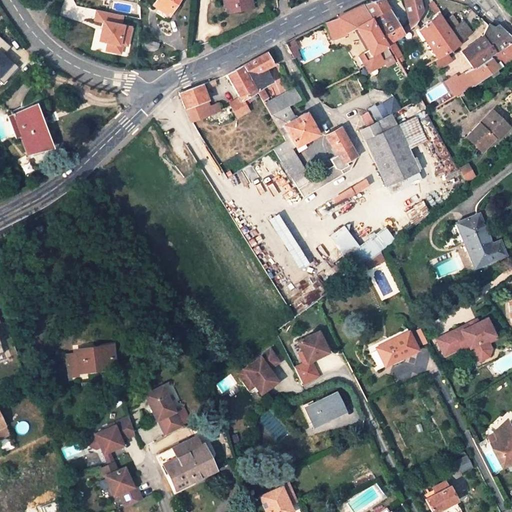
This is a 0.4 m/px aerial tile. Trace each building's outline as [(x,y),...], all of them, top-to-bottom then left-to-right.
[(169,16),(178,0),(156,0),(153,5),(169,16)] [(226,0),(228,8),(236,7),(237,12),(247,10),(245,0),(226,0)] [(255,9),(253,0),(245,0),(247,10),(255,9)] [(376,0),(363,5),(387,45),(388,45),(404,35),(401,31),(393,18),(388,8),(383,0),(376,0)] [(423,10),(420,0),(403,0),(409,23),(410,28),(415,23),(423,10)] [(434,2),(429,5),(435,13),(439,10),(434,2)] [(368,51),(364,53),(371,64),(381,59),(385,65),(394,60),(362,5),(354,9),(348,12),(356,28),(355,29),(368,51)] [(123,22),(125,14),(95,9),(93,20),(101,21),(98,40),(104,41),(102,51),(122,54),(123,45),(129,46),(133,23),(123,22)] [(345,34),(355,29),(356,28),(348,12),(337,18),(345,34)] [(425,40),(447,26),(439,14),(431,20),(428,23),(419,30),(425,40)] [(451,19),(449,17),(445,19),(452,29),(458,25),(455,20),(451,19)] [(326,23),(333,40),(345,34),(337,19),(326,23)] [(410,28),(409,23),(401,31),(404,35),(405,34),(410,30),(409,29),(410,28)] [(471,33),(464,24),(458,25),(452,29),(461,42),(471,33)] [(494,27),(488,25),(483,35),(496,52),(511,42),(511,38),(498,25),(494,27)] [(425,40),(438,59),(442,56),(446,53),(460,44),(447,26),(425,40)] [(425,40),(419,30),(416,32),(422,41),(425,40)] [(483,36),(461,51),(473,68),(474,68),(475,69),(492,57),(490,56),(496,52),(483,35),(483,36)] [(0,79),(4,82),(18,64),(3,53),(10,44),(0,36),(0,79)] [(492,57),(475,69),(474,68),(465,73),(470,80),(473,85),(474,86),(511,59),(511,42),(496,52),(490,56),(492,57)] [(399,55),(393,45),(388,47),(394,57),(399,55)] [(242,66),(262,102),(268,99),(262,88),(272,83),(264,69),(272,64),(271,63),(274,62),(275,58),(271,51),(253,60),(242,66)] [(438,59),(434,61),(439,69),(451,61),(446,53),(442,56),(438,59)] [(240,101),(230,106),(237,118),(249,111),(245,104),(258,98),(241,67),(226,76),(240,101)] [(420,67),(406,75),(411,84),(425,76),(420,67)] [(470,80),(453,90),(456,95),(473,85),(470,80)] [(205,84),(207,89),(215,86),(214,81),(211,82),(205,84)] [(178,94),(184,109),(186,109),(207,101),(201,86),(178,94)] [(294,89),(275,98),(275,100),(264,105),(271,116),(286,109),(302,101),(294,89)] [(186,109),(192,122),(200,134),(220,126),(231,121),(221,102),(212,106),(209,100),(207,101),(186,109)] [(359,130),(364,141),(385,187),(418,172),(408,150),(397,126),(387,131),(382,120),(388,116),(382,103),(375,107),(374,104),(366,109),(367,112),(360,116),(366,127),(359,130)] [(22,113),(20,108),(10,112),(12,116),(22,113)] [(286,109),(271,116),(276,126),(292,118),(286,109)] [(12,116),(8,118),(16,136),(19,135),(26,152),(47,144),(34,112),(27,110),(22,113),(12,116)] [(426,142),(445,178),(459,171),(425,111),(414,117),(415,118),(426,142)] [(507,125),(491,111),(467,137),(482,152),(494,139),(493,137),(495,134),(497,136),(507,125)] [(306,175),(291,149),(317,135),(305,114),(283,126),(287,134),(282,137),(286,143),(273,151),(294,183),(306,175)] [(426,142),(415,118),(397,126),(408,150),(426,142)] [(497,141),(509,127),(507,125),(497,136),(494,139),(497,141)] [(340,128),(325,136),(336,156),(329,160),(333,166),(335,169),(340,170),(354,162),(352,159),(356,156),(340,128)] [(306,175),(294,183),(304,199),(349,171),(357,159),(356,156),(352,159),(354,162),(340,170),(335,169),(333,166),(313,179),(311,174),(307,176),(306,175)] [(467,181),(476,175),(468,162),(459,168),(467,181)] [(385,187),(389,194),(421,180),(418,172),(385,187)] [(405,216),(412,226),(429,213),(420,202),(412,208),(413,210),(405,216)] [(477,215),(456,224),(463,241),(474,267),(504,255),(498,242),(490,245),(477,215)] [(456,224),(449,227),(457,244),(463,241),(456,224)] [(344,225),(330,235),(353,271),(392,241),(383,228),(357,247),(344,225)] [(354,276),(350,280),(356,285),(360,281),(354,276)] [(466,326),(436,340),(445,357),(462,348),(461,346),(467,343),(470,349),(475,358),(482,361),(489,357),(491,350),(488,343),(496,339),(486,319),(478,323),(467,328),(466,326)] [(476,320),(466,326),(467,328),(478,323),(476,320)] [(419,329),(416,331),(422,344),(426,342),(419,329)] [(292,367),(300,383),(316,375),(308,360),(326,351),(315,330),(294,341),(299,350),(305,361),(301,363),(292,367)] [(408,333),(369,352),(379,370),(417,350),(408,333)] [(178,336),(173,338),(177,344),(182,342),(178,336)] [(467,343),(461,346),(462,348),(464,353),(470,349),(467,343)] [(73,354),(66,355),(69,377),(78,376),(78,373),(115,368),(112,346),(73,351),(73,354)] [(267,349),(235,372),(241,381),(247,376),(252,384),(258,392),(275,380),(266,368),(276,361),(267,349)] [(296,352),(301,363),(305,361),(299,350),(296,352)] [(247,376),(241,381),(247,388),(252,384),(247,376)] [(156,423),(164,439),(182,430),(171,409),(170,409),(160,389),(142,398),(155,424),(156,423)] [(335,393),(304,409),(313,428),(344,412),(335,393)] [(105,429),(85,438),(89,447),(95,449),(99,447),(102,454),(108,452),(122,445),(120,441),(134,435),(128,416),(104,427),(105,429)] [(490,438),(496,450),(507,469),(511,466),(511,424),(511,425),(508,422),(497,434),(490,438)] [(195,437),(155,457),(159,465),(161,464),(174,490),(214,470),(202,444),(200,445),(195,437)] [(108,452),(102,454),(107,466),(113,463),(108,452)] [(292,457),(284,462),(287,468),(295,463),(292,457)] [(118,494),(124,508),(140,500),(135,486),(132,487),(128,479),(123,468),(116,471),(113,463),(107,466),(101,469),(112,496),(118,494)] [(274,476),(279,486),(287,503),(296,499),(284,471),(274,476)] [(445,480),(432,487),(435,492),(447,486),(445,480)] [(435,492),(424,498),(431,511),(432,511),(456,500),(448,485),(447,486),(435,492)] [(279,486),(259,495),(266,511),(285,511),(290,510),(287,503),(279,486)]
